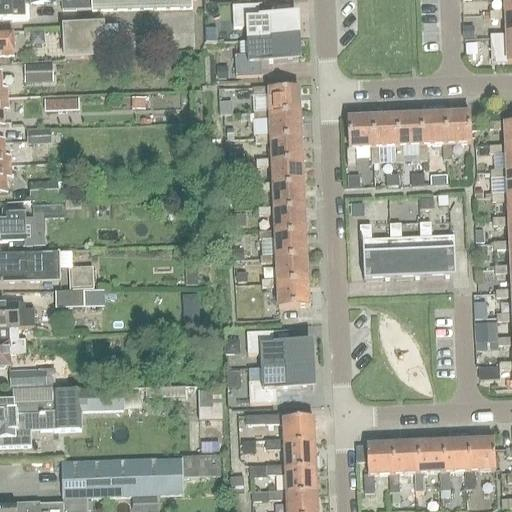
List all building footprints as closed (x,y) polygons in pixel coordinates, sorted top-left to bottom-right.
[(90,0),(91,14),(192,11),(191,0),(90,0)] [(0,4),(0,19),(25,19),(24,4),(0,4)] [(235,17),(259,16),(259,5),(235,6),(235,17)] [(505,22),(506,38),(506,42),(511,41),(511,17),(505,17),(505,14),(489,14),(489,22),(505,22)] [(253,18),(255,50),(302,48),(300,16),(253,18)] [(62,28),(63,63),(106,61),(104,26),(62,28)] [(474,29),(462,29),(462,42),(474,42),(474,29)] [(0,60),(13,59),(12,34),(0,35),(0,60)] [(511,41),(506,42),(506,38),(490,38),(491,67),(511,65),(511,41)] [(303,79),(302,48),(255,50),(256,81),(303,79)] [(53,85),(53,67),(24,67),(24,85),(53,85)] [(268,98),(269,114),(269,118),(300,117),(299,92),(270,93),(270,90),(252,91),(253,99),(268,98)] [(8,101),(0,101),(0,127),(4,128),(3,112),(8,112),(8,101)] [(62,101),(44,102),(44,115),(63,114),(62,101)] [(232,105),(219,105),(220,118),(224,117),(232,117),(232,105)] [(301,141),(300,117),(269,118),(269,114),(253,115),(254,123),(270,122),(270,138),(270,142),(301,141)] [(451,148),(470,147),(471,147),(470,134),(470,127),(470,116),(445,118),(446,148),(443,148),(443,164),(451,164),(451,148)] [(426,149),(443,148),(446,148),(445,118),(421,119),(422,149),(418,149),(419,165),(427,165),(426,149)] [(422,149),(421,119),(397,120),(398,150),(394,150),(395,166),(403,166),(402,150),(418,149),(422,149)] [(378,151),(394,150),(398,150),(397,120),(373,121),(374,151),(370,152),(371,167),(379,167),(378,151)] [(374,151),(373,121),(348,122),(349,151),(346,151),(347,168),(355,168),(354,152),(370,152),(374,151)] [(505,152),(511,152),(511,127),(505,128),(505,125),(488,125),(488,133),(504,133),(505,149),(505,152)] [(233,129),(225,130),(225,142),(234,142),(233,129)] [(52,146),(51,132),(26,134),(27,147),(52,146)] [(271,146),(271,162),(272,166),(302,165),(301,141),(270,142),(270,138),(255,139),(255,147),(271,146)] [(0,169),(11,169),(10,158),(5,158),(4,143),(0,143),(0,169)] [(506,176),(511,176),(511,152),(505,152),(505,149),(489,149),(489,157),(505,157),(506,173),(506,176)] [(243,150),(228,151),(229,165),(244,164),(243,150)] [(303,189),(302,165),(272,166),(271,162),(255,163),(256,171),(272,170),(272,186),(273,190),(303,189)] [(11,180),(11,169),(0,169),(0,195),(7,195),(6,180),(11,180)] [(507,200),(511,200),(511,176),(506,176),(506,173),(490,173),(490,182),(506,181),(507,197),(507,200)] [(397,177),(385,178),(386,189),(398,189),(397,177)] [(358,178),(346,179),(347,190),(359,190),(358,178)] [(422,178),(410,178),(410,189),(422,189),(422,178)] [(446,178),(430,179),(430,188),(446,187),(446,178)] [(67,184),(58,185),(29,186),(30,203),(68,202),(67,184)] [(273,190),(272,186),(257,187),(257,195),(273,194),(273,210),(274,214),(304,213),(303,189),(273,190)] [(481,192),(473,192),(473,202),(482,201),(481,192)] [(508,224),(511,224),(511,200),(507,200),(507,197),(491,197),(492,205),(507,205),(508,221),(508,224)] [(432,201),(419,202),(419,212),(432,211),(432,201)] [(232,203),(222,204),(223,213),(233,212),(232,203)] [(351,219),(363,218),(363,206),(350,207),(351,219)] [(32,210),(32,220),(63,219),(63,209),(32,210)] [(305,237),(304,213),(274,214),(273,210),(258,211),(258,219),(274,218),(275,234),(275,238),(305,237)] [(0,220),(0,244),(25,244),(24,214),(2,214),(3,220),(0,220)] [(509,248),(511,248),(511,224),(508,224),(508,221),(492,222),(493,230),(508,229),(509,245),(509,248)] [(420,241),(424,241),(425,281),(455,280),(453,240),(431,240),(430,226),(419,227),(420,241)] [(395,282),(425,281),(424,241),(420,241),(401,242),(400,227),(389,228),(390,242),(394,242),(395,282)] [(364,284),(395,282),(394,242),(390,242),(371,243),(370,228),(359,229),(360,243),(362,243),(364,284)] [(484,233),(475,234),(475,242),(475,247),(485,246),(484,233)] [(275,242),(276,258),(276,262),(306,261),(305,237),(275,238),(275,234),(259,235),(259,243),(275,242)] [(511,272),(511,248),(509,248),(509,245),(493,245),(493,249),(494,253),(509,253),(510,269),(510,272),(511,272)] [(485,249),(475,249),(476,250),(476,263),(486,263),(485,249)] [(243,251),(235,251),(235,261),(243,261),(243,251)] [(59,254),(0,255),(0,285),(60,284),(59,254)] [(308,285),(306,261),(276,262),(276,258),(260,259),(260,267),(276,266),(277,282),(277,286),(308,285)] [(185,289),(197,289),(197,260),(185,260),(185,289)] [(511,296),(511,272),(510,272),(510,269),(494,270),(495,277),(510,277),(511,293),(511,296)] [(93,271),(68,272),(69,294),(94,293),(93,271)] [(246,276),(236,276),(236,286),(247,285),(246,276)] [(277,286),(277,282),(261,283),(261,291),(277,290),(278,311),(309,309),(308,285),(277,286)] [(511,296),(511,293),(495,294),(496,302),(511,301),(511,313),(511,296)] [(103,294),(83,295),(84,311),(104,310),(103,294)] [(55,295),(56,311),(84,311),(83,295),(55,295)] [(198,296),(182,296),(182,309),(198,309),(198,296)] [(485,303),(473,304),(474,321),(482,320),(486,320),(485,303)] [(0,331),(18,332),(19,332),(19,331),(35,330),(34,313),(25,313),(24,306),(0,307),(0,331)] [(511,316),(496,318),(496,320),(486,320),(482,320),(483,329),(486,329),(497,328),(497,326),(511,325),(511,316)] [(483,329),(474,329),(475,346),(479,346),(486,346),(487,346),(486,329),(483,329)] [(18,332),(0,331),(0,371),(4,372),(6,369),(10,369),(10,358),(26,357),(25,343),(19,343),(18,332)] [(511,341),(497,342),(498,345),(487,346),(486,346),(486,354),(498,353),(498,350),(511,349),(511,341)] [(268,345),(269,377),(316,375),(315,343),(268,345)] [(511,365),(499,366),(499,371),(499,374),(511,373),(511,365)] [(499,374),(499,371),(478,371),(478,383),(499,383),(499,374)] [(46,374),(38,374),(10,375),(11,391),(47,390),(46,374)] [(240,374),(226,375),(227,391),(240,390),(240,374)] [(318,407),(316,375),(269,377),(270,409),(318,407)] [(86,393),(77,394),(51,395),(52,405),(13,406),(13,405),(0,405),(0,450),(31,450),(31,435),(78,434),(77,415),(124,414),(123,392),(86,393)] [(220,394),(197,394),(198,423),(221,422),(220,394)] [(283,418),(264,419),(250,420),(245,420),(245,429),(283,428),(283,443),(283,448),(315,447),(314,421),(284,422),(283,418)] [(284,453),(284,469),(285,473),(316,472),(315,447),(283,448),(283,443),(265,444),(266,454),(284,453)] [(494,443),(468,444),(470,475),(464,475),(465,493),(475,493),(474,475),(495,474),(494,443)] [(255,444),(242,444),(242,457),(255,456),(255,444)] [(470,475),(468,444),(443,445),(444,476),(439,476),(440,495),(450,494),(449,476),(464,475),(470,475)] [(201,446),(201,456),(219,455),(218,445),(201,446)] [(424,477),(439,476),(444,476),(443,445),(418,446),(419,477),(414,477),(415,496),(424,495),(424,477)] [(418,446),(392,447),(393,478),(389,479),(390,497),(399,496),(399,478),(414,477),(419,477),(418,446)] [(393,478),(392,447),(366,448),(367,466),(368,478),(364,479),(364,498),(374,497),(374,479),(389,479),(393,478)] [(366,448),(355,449),(355,466),(367,466),(366,448)] [(182,460),(182,463),(61,466),(62,506),(0,508),(0,511),(87,511),(87,502),(183,498),(182,481),(220,480),(219,458),(182,460)] [(286,499),(317,498),(316,472),(285,473),(284,469),(249,470),(249,480),(285,478),(286,494),(286,499)] [(243,480),(229,480),(230,496),(243,496),(243,480)] [(267,494),(268,495),(251,496),(252,505),(286,503),(286,511),(317,511),(317,498),(286,499),(286,494),(267,494)]
